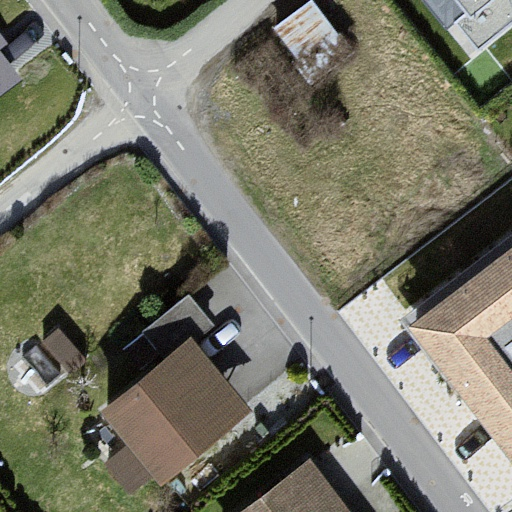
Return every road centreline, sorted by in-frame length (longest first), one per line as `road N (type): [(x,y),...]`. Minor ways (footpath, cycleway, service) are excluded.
road 1 (residential): [(437,511),(131,108)]
road 2 (residential): [(275,0),(131,108)]
road 3 (residential): [(131,108),(0,214)]
road 4 (residential): [(131,108),(49,0)]
